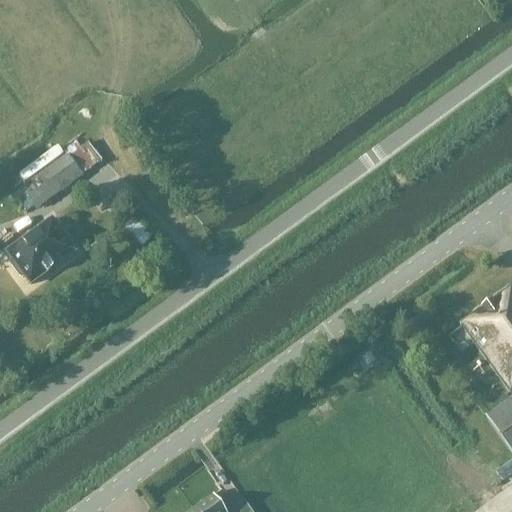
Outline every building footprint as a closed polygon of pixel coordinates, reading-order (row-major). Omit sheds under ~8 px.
[(73,140),(61,148),(67,156),(78,171),(80,175),(99,161),(85,143),(78,148),(73,140)] [(61,148),(13,182),(19,190),(67,156),(61,148)] [(80,175),(78,171),(67,156),(19,190),(34,212),(83,178),(80,175)] [(22,273),(28,282),(73,249),(50,216),(4,249),(10,257),(9,258),(8,261),(17,274),(20,275),(22,273)] [(132,218),(122,227),(140,246),(150,237),(132,218)] [(511,288),(459,325),(510,394),(511,393),(511,392),(511,288)] [(511,392),(511,393),(511,394),(511,397),(485,416),(511,454),(511,392)] [(214,498),(213,496),(193,511),(235,511),(237,511),(223,491),(214,498)]
